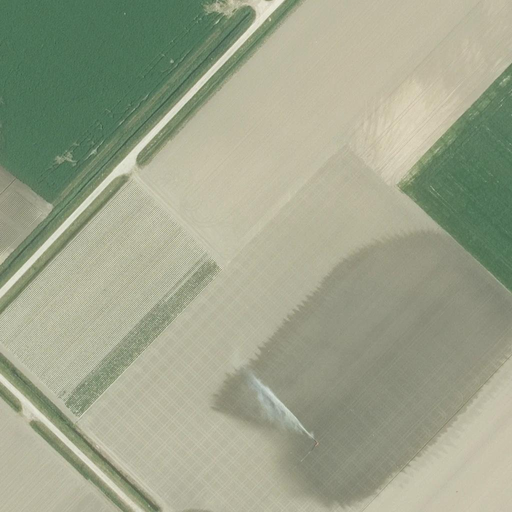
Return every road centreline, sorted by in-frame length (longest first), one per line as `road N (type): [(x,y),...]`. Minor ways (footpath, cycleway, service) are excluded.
road 1 (track): [(0,294),(280,0)]
road 2 (track): [(140,511),(0,378)]
